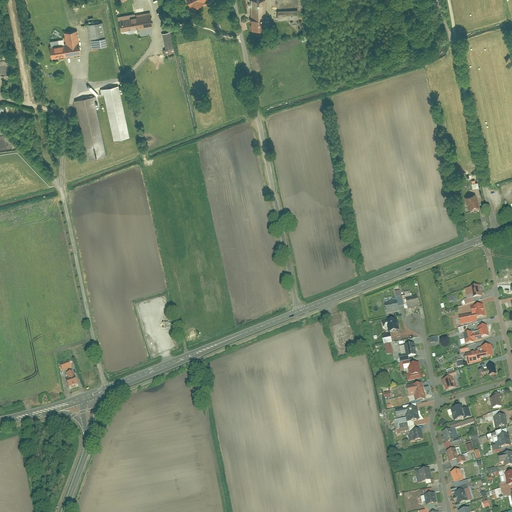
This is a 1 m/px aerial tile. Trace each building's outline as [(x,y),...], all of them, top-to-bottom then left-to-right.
[(188,0),(193,8),(208,0),(188,0)] [(266,0),(252,0),(252,31),(266,31),(266,0)] [(226,4),(213,6),(217,28),(230,26),(226,4)] [(278,11),(278,20),(298,20),(298,11),(278,11)] [(150,15),(120,20),(123,33),(152,27),(150,15)] [(106,47),(103,24),(93,25),(95,41),(92,41),(92,49),(106,47)] [(171,32),(163,33),(167,55),(175,53),(171,32)] [(51,46),(52,60),(81,56),(78,33),(66,34),(67,44),(51,46)] [(10,71),(11,69),(10,68),(10,66),(9,64),(8,63),(7,62),(5,62),(4,61),(2,61),(1,61),(0,61),(0,76),(2,77),(3,77),(5,77),(6,76),(7,75),(9,74),(9,73),(10,72),(10,71)] [(115,140),(130,137),(119,86),(100,90),(101,96),(105,95),(115,140)] [(95,99),(78,102),(89,158),(106,155),(95,99)] [(476,196),(467,198),(471,216),(480,213),(476,196)] [(464,300),(465,304),(477,300),(476,297),(482,296),(479,286),(470,289),(473,297),(464,300)] [(419,308),(417,298),(405,300),(407,310),(419,308)] [(399,313),(397,302),(385,304),(387,314),(399,313)] [(460,318),(461,323),(485,318),(482,307),(472,309),(473,315),(460,318)] [(398,322),(387,324),(388,335),(400,334),(398,322)] [(478,333),(464,335),(465,344),(472,342),(472,340),(486,337),(484,328),(477,329),(478,333)] [(400,363),(408,361),(408,358),(414,356),(412,344),(404,346),(406,355),(399,357),(400,363)] [(466,356),(468,363),(491,358),(489,347),(478,349),(478,353),(466,356)] [(68,361),(59,365),(62,372),(71,369),(68,361)] [(407,382),(422,379),(419,363),(409,365),(409,362),(402,364),(404,370),(407,369),(408,375),(406,375),(407,382)] [(479,372),(480,378),(494,374),(492,366),(486,368),(486,370),(479,372)] [(442,381),(446,392),(454,389),(450,379),(457,377),(455,371),(445,375),(447,379),(442,381)] [(68,388),(77,384),(73,373),(67,375),(69,381),(66,382),(68,388)] [(422,384),(407,387),(409,396),(414,395),(415,402),(426,400),(422,384)] [(500,406),(498,395),(491,396),(493,408),(500,406)] [(407,423),(419,421),(417,407),(406,409),(406,410),(396,412),(397,419),(406,418),(407,423)] [(471,421),(468,410),(462,412),(461,407),(450,410),(454,424),(463,421),(464,423),(471,421)] [(501,427),(499,416),(491,418),(493,428),(501,427)] [(419,428),(409,430),(412,443),(422,441),(419,428)] [(451,431),(442,434),(445,444),(450,443),(451,448),(460,446),(458,439),(454,441),(451,431)] [(509,446),(506,432),(495,435),(497,443),(490,445),(492,451),(509,446)] [(485,438),(471,443),(473,448),(486,443),(485,438)] [(454,449),(445,453),(449,464),(455,462),(457,466),(464,463),(463,459),(458,461),(454,449)] [(511,459),(511,455),(497,458),(498,463),(504,462),(505,466),(511,464),(511,459)] [(421,483),(431,481),(428,467),(420,469),(420,471),(418,471),(421,483)] [(497,468),(488,471),(489,476),(499,474),(497,468)] [(458,471),(450,474),(454,484),(462,481),(458,471)] [(511,486),(511,472),(504,474),(506,484),(500,485),(503,495),(511,493),(510,487),(511,486)] [(426,496),(424,496),(427,511),(436,509),(435,505),(433,505),(431,495),(432,495),(431,490),(425,492),(426,496)] [(463,491),(454,495),(458,506),(467,502),(463,491)]
